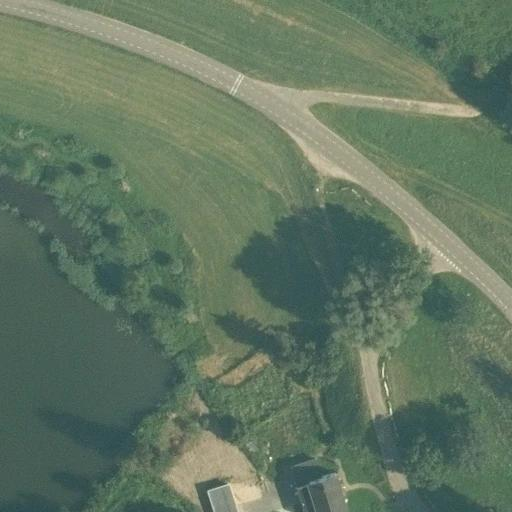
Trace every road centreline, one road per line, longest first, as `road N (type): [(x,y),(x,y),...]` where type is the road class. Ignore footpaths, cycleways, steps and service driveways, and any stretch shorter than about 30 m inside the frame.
road 1 (tertiary): [(445,245),(343,154),(243,91),(164,52),(0,0)]
road 2 (unclassified): [(418,511),(378,415),(371,341),(445,245)]
road 3 (track): [(371,341),(319,138)]
